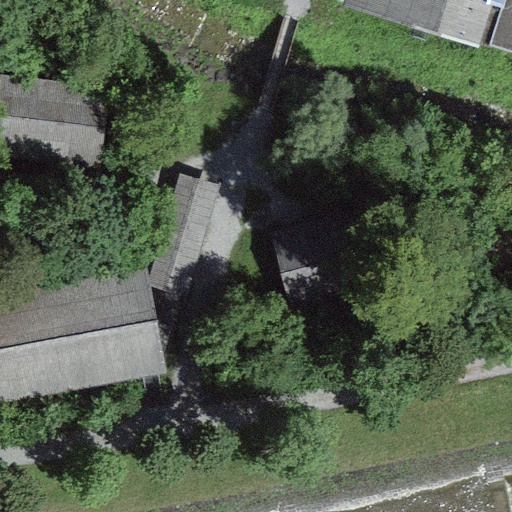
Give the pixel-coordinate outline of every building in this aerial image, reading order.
[(511,0),(359,0),(511,46),(511,0)] [(106,76),(0,68),(0,158),(100,165),(106,76)] [(221,181),(179,170),(147,284),(188,295),(221,181)] [(346,202),(267,224),(291,312),(370,290),(346,202)] [(145,266),(0,297),(0,393),(165,358),(147,284),(145,266)]
